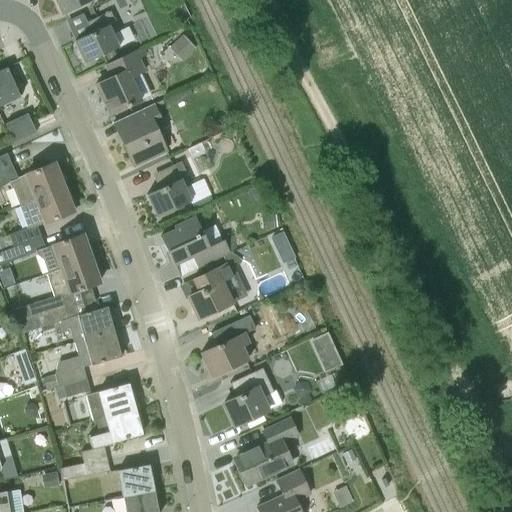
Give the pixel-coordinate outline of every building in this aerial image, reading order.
[(55,0),(62,14),(91,0),(55,0)] [(84,63),(118,47),(112,34),(120,31),(110,11),(86,22),(91,33),(74,41),(84,63)] [(182,35),(168,48),(182,62),(196,48),(182,35)] [(109,115),(139,101),(130,79),(144,72),(134,51),(105,65),(111,77),(95,85),(109,115)] [(0,70),(0,105),(20,97),(6,68),(0,70)] [(133,166),(166,151),(155,127),(161,124),(152,104),(128,116),(133,127),(122,132),(126,143),(123,144),(133,166)] [(9,132),(31,122),(27,114),(5,124),(9,132)] [(14,143),(18,141),(36,133),(31,122),(9,132),(14,143)] [(189,149),(193,158),(205,153),(201,144),(189,149)] [(17,178),(12,167),(6,153),(0,155),(0,186),(8,183),(11,189),(12,188),(18,205),(63,187),(54,163),(17,178)] [(157,217),(190,201),(184,188),(191,185),(180,161),(157,172),(163,187),(146,195),(157,217)] [(37,226),(44,223),(73,211),(63,187),(18,205),(27,228),(8,235),(13,246),(13,247),(41,236),(37,226)] [(212,200),(209,194),(191,203),(194,209),(212,200)] [(223,257),(230,253),(224,240),(209,247),(195,217),(173,227),(175,230),(160,236),(173,265),(192,257),(197,268),(223,257)] [(276,228),(275,217),(261,218),(262,229),(276,228)] [(46,274),(90,258),(82,234),(45,247),(41,236),(13,247),(17,259),(36,252),(37,255),(42,259),(47,273),(46,274)] [(0,250),(13,246),(8,235),(2,237),(0,238),(0,250)] [(247,295),(232,264),(240,260),(236,250),(230,253),(223,257),(226,264),(192,280),(192,281),(200,277),(205,288),(187,297),(198,319),(247,295)] [(73,304),(69,293),(99,283),(90,258),(46,274),(54,297),(10,310),(14,323),(37,316),(73,304)] [(106,307),(76,315),(73,304),(37,316),(41,327),(60,321),(62,330),(69,328),(73,343),(74,342),(74,344),(113,332),(106,307)] [(211,377),(247,360),(241,347),(248,343),(244,334),(255,329),(249,315),(210,333),(211,334),(218,331),(221,338),(216,340),(218,345),(200,353),(211,377)] [(91,364),(91,365),(120,356),(113,332),(74,344),(78,356),(57,362),(54,374),(42,377),(46,390),(54,388),(62,386),(86,379),(83,367),(91,364)] [(310,340),(324,372),(341,365),(327,333),(310,340)] [(33,379),(24,351),(14,355),(24,383),(33,379)] [(233,426),(251,417),(279,405),(262,368),(229,383),(230,384),(236,381),(242,395),(223,404),(233,426)] [(86,379),(62,386),(66,397),(89,390),(86,379)] [(104,417),(135,409),(128,383),(86,395),(92,420),(104,417)] [(66,397),(62,386),(54,388),(58,399),(66,397)] [(323,396),(327,404),(342,398),(338,390),(323,396)] [(299,400),(301,405),(312,400),(309,395),(304,398),(299,400)] [(317,427),(331,423),(324,402),(311,407),(317,427)] [(113,444),(112,442),(142,434),(135,409),(104,417),(92,420),(93,420),(95,420),(98,432),(87,435),(91,449),(80,451),(83,463),(106,458),(104,446),(113,444)] [(246,484),(275,471),(277,473),(293,466),(284,444),(299,437),(290,417),(260,431),(265,442),(263,443),(264,445),(234,459),(246,484)] [(0,458),(10,456),(6,439),(0,440),(0,458)] [(356,461),(351,450),(341,455),(346,465),(356,461)] [(106,458),(83,463),(59,468),(62,480),(109,470),(106,458)] [(123,497),(153,491),(148,465),(117,471),(123,497)] [(283,495),(256,507),(258,511),(300,511),(295,500),(309,494),(298,470),(276,480),(283,495)] [(59,485),(56,472),(41,475),(43,488),(59,485)] [(0,511),(22,511),(19,490),(5,492),(5,491),(0,492),(0,511)] [(123,497),(125,511),(157,511),(153,491),(123,497)]
